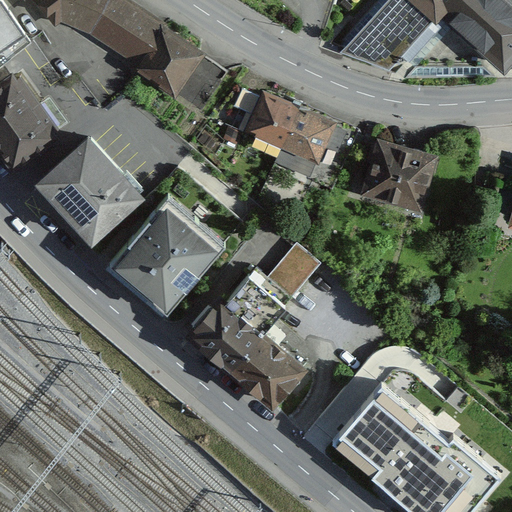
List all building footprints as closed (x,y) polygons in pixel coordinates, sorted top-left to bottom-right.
[(0,0),(0,59),(3,58),(0,53),(0,51),(27,33),(2,0),(0,0)] [(94,31),(140,62),(136,68),(175,93),(197,107),(221,68),(199,54),(204,46),(165,22),(164,24),(128,0),(42,0),(62,26),(67,21),(94,31)] [(406,67),(453,16),(509,67),(511,63),(511,0),(389,0),(345,49),(406,67)] [(0,129),(47,94),(26,66),(22,69),(18,63),(0,76),(0,129)] [(308,98),(272,82),(252,126),(288,142),(308,98)] [(68,122),(47,94),(0,129),(0,140),(16,161),(68,122)] [(308,98),(288,142),(280,158),(312,173),(311,177),(333,187),(363,123),(308,98)] [(240,140),(245,128),(231,122),(226,135),(240,140)] [(428,207),(446,146),(384,129),(366,190),(428,207)] [(89,234),(138,190),(87,134),(38,177),(89,234)] [(174,308),(235,237),(178,189),(118,260),(174,308)] [(293,293),(321,259),(297,239),(269,273),(293,293)] [(269,326),(265,323),(286,299),(251,269),(230,294),(225,300),(220,296),(199,321),(204,325),(196,335),(234,367),(269,326)] [(307,358),(269,326),(234,367),(272,399),(307,358)] [(422,511),(432,511),(468,470),(446,451),(442,456),(373,398),(337,440),(422,511)]
